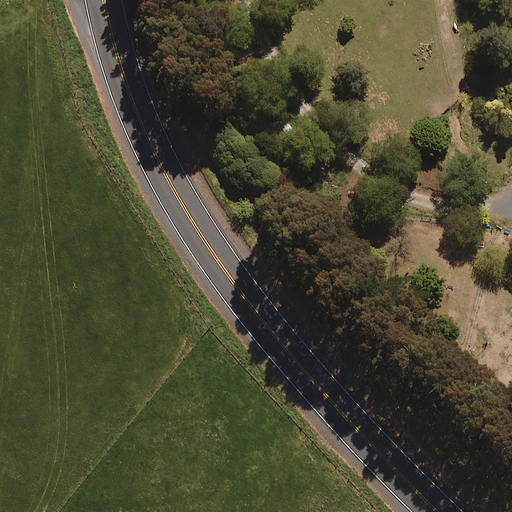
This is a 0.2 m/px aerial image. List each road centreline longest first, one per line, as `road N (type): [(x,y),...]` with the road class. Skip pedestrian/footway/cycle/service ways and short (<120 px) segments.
road 1 (secondary): [(437,511),(290,352),(185,208),(126,79),(105,0)]
road 2 (unknown): [(238,0),(263,57),(315,129),(358,167),(489,213),(511,209)]
